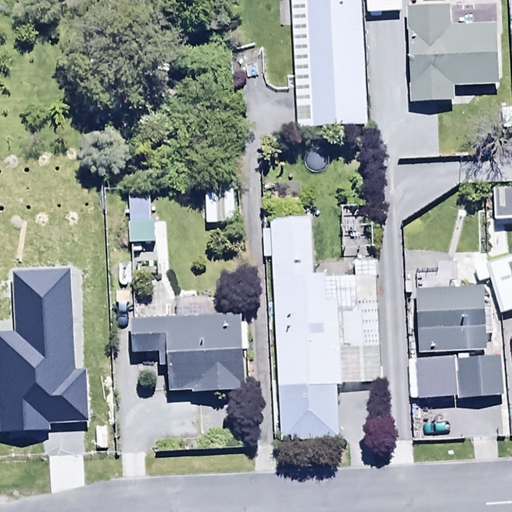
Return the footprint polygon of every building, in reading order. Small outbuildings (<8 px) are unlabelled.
[(366,127),(360,0),(277,0),(279,30),(290,30),(294,130),(366,127)] [(399,0),(363,0),(364,14),(400,13),(399,0)] [(449,27),(449,6),(404,8),(407,105),(451,104),(450,90),(496,89),(494,26),(449,27)] [(154,222),(151,222),(150,200),(147,200),(147,189),(132,189),(132,222),(125,222),(126,245),(129,245),(129,254),(141,253),(140,245),(154,245),(154,222)] [(511,189),(489,189),(489,228),(511,227),(511,189)] [(235,192),(200,192),(201,226),(235,226),(235,192)] [(276,443),(336,441),(334,386),(380,385),(379,368),(375,368),(373,279),(374,279),(374,260),(370,260),(368,208),(339,208),(340,264),(308,265),(307,222),(265,223),(266,230),(259,230),(260,260),(271,259),(276,443)] [(511,258),(478,268),(481,280),(486,279),(497,316),(511,311),(511,258)] [(413,291),(416,357),(483,353),(482,346),(492,345),(492,334),(482,335),(481,299),(488,299),(487,288),(413,291)] [(174,320),(128,321),(128,355),(156,354),(157,369),(164,369),(164,395),(188,395),(241,394),(241,388),(245,388),(244,323),(236,323),(236,317),(205,317),(204,297),(174,298),(174,320)] [(454,360),(456,400),(498,399),(497,359),(454,360)] [(456,400),(454,360),(413,362),(415,402),(456,400)]
